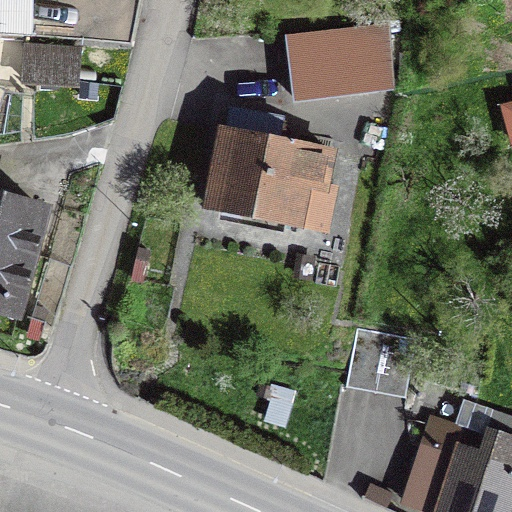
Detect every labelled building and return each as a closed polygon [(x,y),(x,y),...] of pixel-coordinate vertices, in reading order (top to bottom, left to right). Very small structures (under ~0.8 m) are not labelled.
[(0,0),(0,32),(27,34),(29,0),(0,0)] [(288,39),(296,99),(376,89),(368,29),(288,39)] [(25,45),(23,78),(76,81),(78,49),(25,45)] [(323,189),(331,151),(276,140),(280,120),(233,111),(229,130),(224,129),(208,207),(297,224),(306,185),(323,189)] [(0,308),(17,313),(45,210),(0,197),(0,308)] [(416,339),(357,328),(346,387),(405,398),(416,339)] [(511,444),(467,429),(439,511),(503,511),(511,487),(511,444)]
